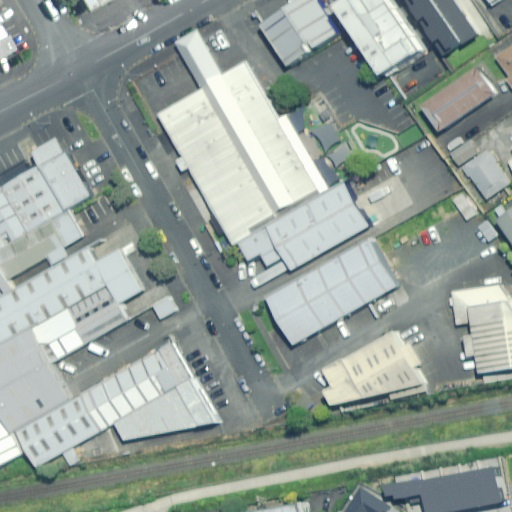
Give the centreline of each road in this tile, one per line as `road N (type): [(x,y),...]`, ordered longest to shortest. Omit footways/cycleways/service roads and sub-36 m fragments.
road 1 (unclassified): [(80,70),(274,413)]
road 2 (tertiary): [(206,0),(80,70)]
road 3 (unknown): [(249,34),(146,100)]
